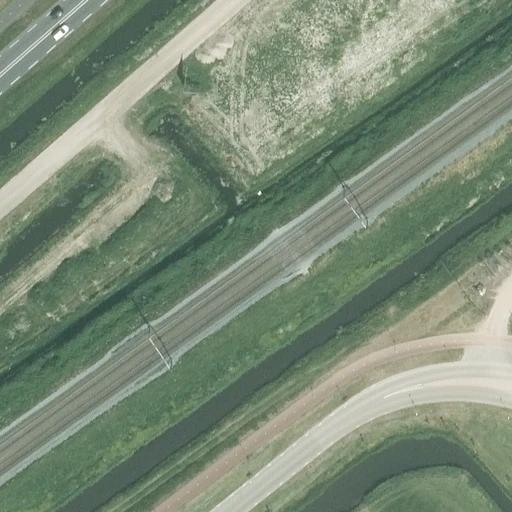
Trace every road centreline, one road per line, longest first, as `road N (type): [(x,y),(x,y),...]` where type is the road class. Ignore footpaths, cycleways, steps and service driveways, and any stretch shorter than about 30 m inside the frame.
road 1 (residential): [(0,204),(234,0)]
road 2 (unclassified): [(511,370),(471,366),(395,383),(327,432)]
road 3 (unclassified): [(327,432),(411,400),(451,395),(511,403)]
road 4 (unclassified): [(327,432),(228,511)]
